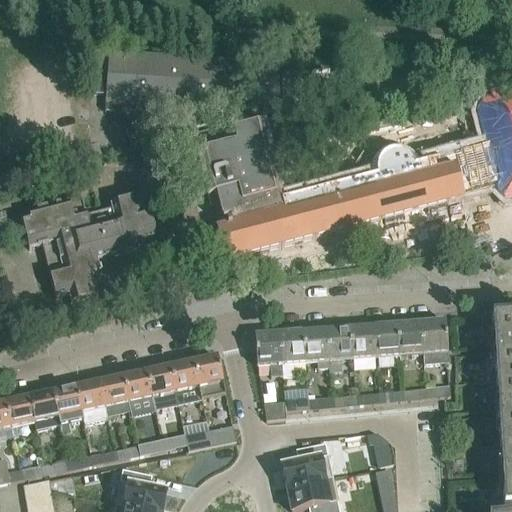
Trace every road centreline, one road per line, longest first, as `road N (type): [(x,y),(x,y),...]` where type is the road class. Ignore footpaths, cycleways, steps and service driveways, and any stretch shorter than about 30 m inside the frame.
road 1 (residential): [(511,291),(261,310),(227,321)]
road 2 (residential): [(227,321),(0,377)]
road 3 (residential): [(227,321),(257,465)]
